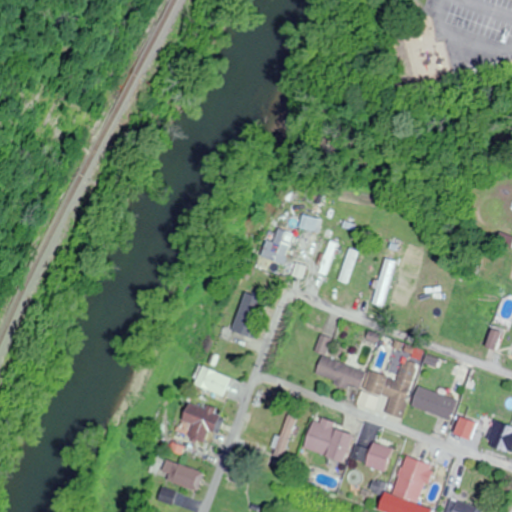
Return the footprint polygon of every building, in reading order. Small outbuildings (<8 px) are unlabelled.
[(319,220),(308,216),(304,227),(314,231),(319,220)] [(297,234),(283,229),(274,253),(289,258),(297,234)] [(502,242),(511,246),(511,236),(506,234),(502,242)] [(345,246),(338,242),(321,271),(329,275),(345,246)] [(362,252),(353,249),(344,282),(353,284),(362,252)] [(400,262),(389,259),(378,305),(389,307),(400,262)] [(237,333),(260,340),(271,300),(248,294),(237,333)] [(370,372),(329,357),(336,340),(326,336),(319,353),(327,355),(319,377),(362,393),(370,372)] [(421,365),(407,360),(401,380),(374,372),(368,391),(394,399),(389,414),(405,419),(421,365)] [(235,378),(205,367),(197,387),(228,398),(235,378)] [(455,419),(460,399),(421,389),(416,408),(455,419)] [(229,414),(191,404),(186,422),(198,425),(194,440),(210,444),(214,431),(224,434),(229,414)] [(286,460),(303,419),(293,414),(275,455),(286,460)] [(308,448),(347,463),(358,437),(338,429),(340,425),(320,417),(308,448)] [(479,423),(464,418),(457,436),(473,441),(479,423)] [(511,452),(511,425),(496,421),(489,446),(511,452)] [(386,473),(397,451),(378,441),(367,463),(386,473)] [(434,465),(407,457),(396,498),(423,506),(434,465)] [(179,465),(174,483),(203,491),(208,472),(179,465)] [(181,493),(166,488),(162,501),(178,505),(181,493)] [(483,511),(485,510),(454,497),(448,511),(483,511)]
